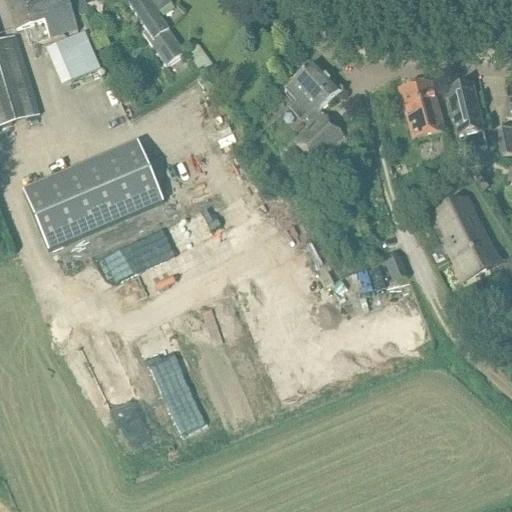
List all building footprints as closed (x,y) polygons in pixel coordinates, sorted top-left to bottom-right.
[(38,0),(37,1),(36,0),(6,0),(17,35),(25,33),(29,48),(49,42),(49,43),(77,34),(66,0),(38,0)] [(82,0),(80,0),(76,2),(82,18),(88,16),(82,0)] [(124,0),(146,32),(143,34),(166,69),(185,56),(146,0),(124,0)] [(149,0),(159,14),(170,5),(166,0),(149,0)] [(83,35),(44,50),(59,89),(97,74),(83,35)] [(0,42),(0,130),(38,118),(13,39),(0,42)] [(199,47),(188,55),(202,76),(213,68),(199,47)] [(320,114),(341,95),(314,66),(292,87),(292,88),(288,92),(309,114),(304,119),(313,129),(295,146),(314,166),(343,139),(320,114)] [(430,85),(416,88),(399,91),(413,143),(445,137),(430,85)] [(473,87),(448,92),(459,140),(460,140),(464,157),(488,152),(483,134),(484,134),(473,87)] [(511,158),(511,136),(511,130),(491,134),(497,162),(511,158)] [(163,205),(138,146),(119,154),(145,213),(163,205)] [(395,178),(402,193),(424,184),(417,168),(395,178)] [(447,178),(430,186),(436,199),(454,191),(447,178)] [(445,216),(436,220),(457,263),(455,264),(465,284),(491,272),(482,255),(487,252),(465,206),(460,208),(445,216)] [(400,261),(386,267),(394,286),(407,281),(400,261)] [(360,276),(336,289),(343,303),(367,290),(360,276)]
